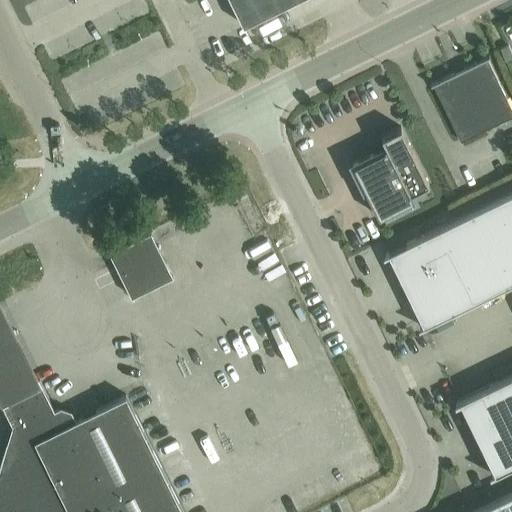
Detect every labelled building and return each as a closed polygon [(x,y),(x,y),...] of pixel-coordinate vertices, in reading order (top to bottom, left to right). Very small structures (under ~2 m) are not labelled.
[(231,0),(243,24),(291,0),(231,0)] [(511,56),(508,47),(500,50),(504,61),(511,58),(511,56)] [(433,83),(460,140),(511,114),(511,108),(487,57),(489,56),(489,55),(430,83),(431,84),(433,83)] [(410,191),(428,182),(400,126),(381,135),(381,136),(378,138),(374,148),(376,151),(352,163),(378,215),(414,198),(410,191)] [(511,463),(511,190),(385,252),(421,325),(511,280),(511,373),(457,400),(492,473),(511,463)] [(131,295),(172,274),(150,230),(109,250),(131,295)] [(0,399),(0,400),(40,379),(0,300),(0,399)] [(184,511),(126,393),(75,418),(73,413),(57,407),(54,409),(40,380),(0,399),(15,429),(0,476),(0,511),(184,511)] [(511,511),(511,491),(469,511),(511,511)]
